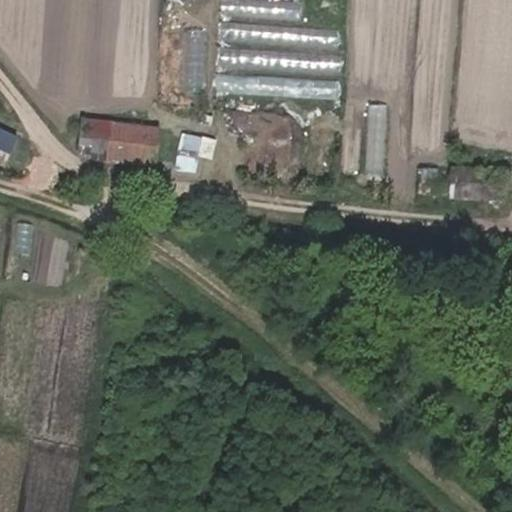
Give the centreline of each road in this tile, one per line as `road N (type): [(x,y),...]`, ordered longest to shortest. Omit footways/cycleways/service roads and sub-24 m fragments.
road 1 (track): [(0,90),(72,178),(252,309),(487,511)]
road 2 (track): [(511,230),(72,178)]
